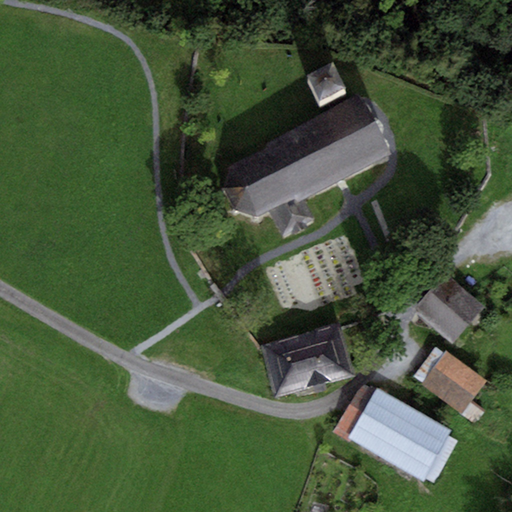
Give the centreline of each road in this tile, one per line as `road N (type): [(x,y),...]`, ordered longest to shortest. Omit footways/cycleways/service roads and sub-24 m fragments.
road 1 (unclassified): [(0,289),(176,379),(274,409),(308,409),(400,356),(410,305),(487,220)]
road 2 (track): [(506,85),(400,0)]
